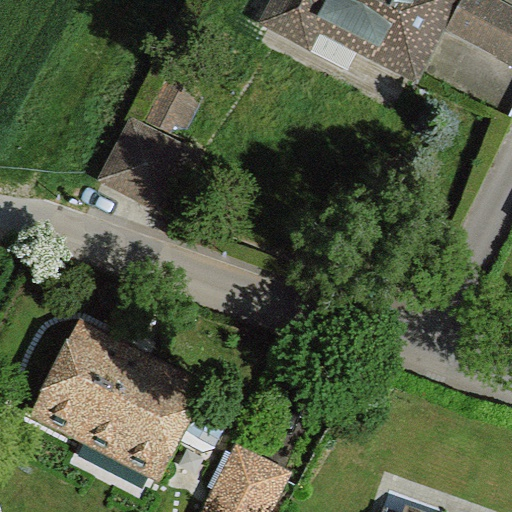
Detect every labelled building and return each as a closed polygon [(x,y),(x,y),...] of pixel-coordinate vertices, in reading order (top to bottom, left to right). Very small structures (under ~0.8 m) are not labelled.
[(454,0),(286,0),(284,5),(416,73),(439,31),(454,0)] [(454,0),(439,31),(511,68),(511,9),(492,0),(454,0)] [(190,155),(134,126),(106,181),(161,210),(190,155)] [(206,392),(81,329),(38,414),(83,439),(87,433),(165,472),(206,392)] [(268,511),(287,477),(241,452),(210,511),(268,511)]
